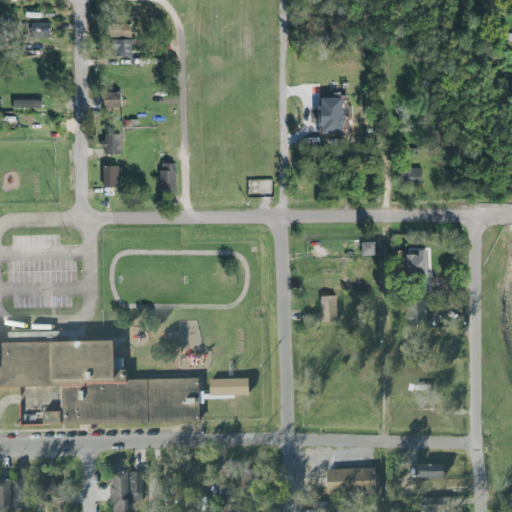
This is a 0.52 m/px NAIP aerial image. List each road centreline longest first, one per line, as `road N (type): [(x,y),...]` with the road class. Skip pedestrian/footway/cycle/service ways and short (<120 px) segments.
road 1 (residential): [(287,511),(282,0)]
road 2 (residential): [(0,448),(474,446)]
road 3 (residential): [(84,212),(103,219),(511,215)]
road 4 (residential): [(480,511),(474,215)]
road 5 (residential): [(84,212),(78,0)]
